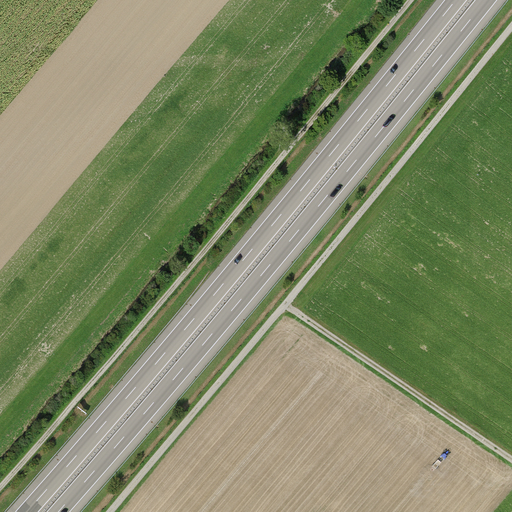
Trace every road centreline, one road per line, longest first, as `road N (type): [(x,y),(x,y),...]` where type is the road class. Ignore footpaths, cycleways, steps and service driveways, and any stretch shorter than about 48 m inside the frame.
road 1 (motorway): [(456,0),(27,511)]
road 2 (motorway): [(59,511),(487,0)]
road 3 (track): [(410,0),(0,489)]
road 4 (track): [(511,25),(106,511)]
road 5 (track): [(511,454),(287,298)]
